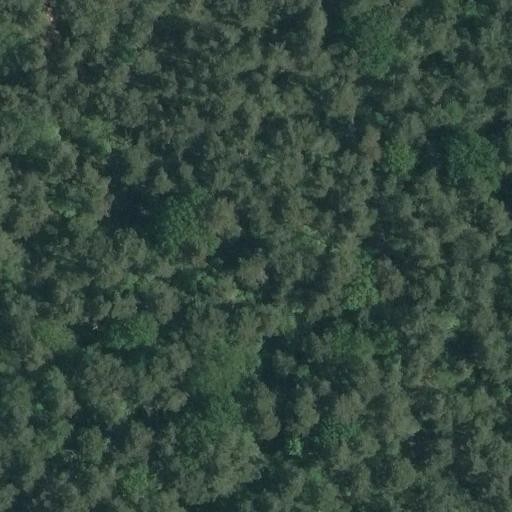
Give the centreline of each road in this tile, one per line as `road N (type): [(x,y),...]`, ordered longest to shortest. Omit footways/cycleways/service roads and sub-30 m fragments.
road 1 (track): [(511,395),(485,423),(261,511)]
road 2 (track): [(463,0),(511,193)]
